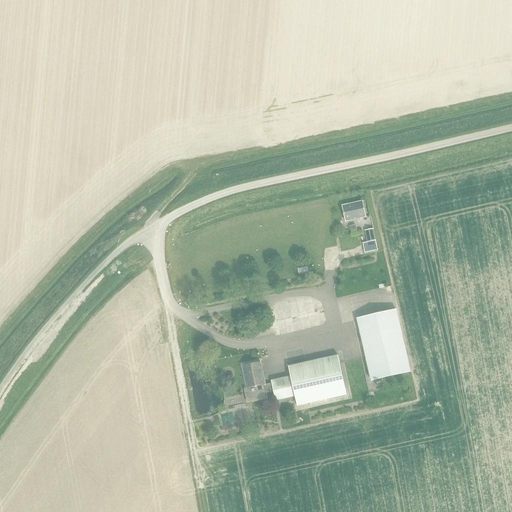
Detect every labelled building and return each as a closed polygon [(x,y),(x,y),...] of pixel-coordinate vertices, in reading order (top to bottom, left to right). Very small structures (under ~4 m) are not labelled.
[(346,222),(366,217),(363,201),(342,206),(346,222)] [(367,242),(363,243),(365,252),(378,250),(376,240),(373,229),(365,231),(367,242)] [(371,380),(411,371),(397,311),(357,320),(371,380)] [(327,340),(289,346),(291,359),(340,351),(339,344),(328,345),(327,340)] [(272,383),(265,385),(267,392),(266,392),(267,393),(274,391),(276,401),(295,397),(297,406),(347,395),(338,356),(289,367),(291,376),(271,381),(272,383)] [(261,362),(242,366),(247,388),(245,389),(247,397),(247,399),(267,395),(267,393),(266,392),(267,392),(265,385),(261,362)]
